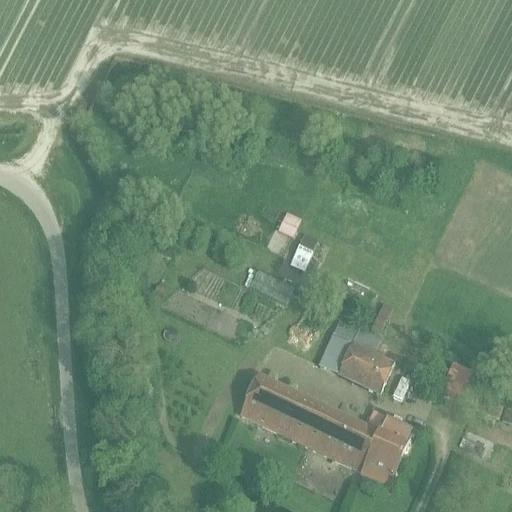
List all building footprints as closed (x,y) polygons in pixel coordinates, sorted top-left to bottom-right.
[(286,214),(278,232),(291,238),(299,221),(286,214)] [(304,237),(290,268),(304,274),(317,243),(304,237)] [(379,318),(373,330),(381,333),(387,321),(379,318)] [(319,368),(338,378),(381,398),(395,366),(353,346),(333,337),(319,368)] [(390,491),(415,434),(386,420),(381,430),(377,428),(375,434),(259,379),(240,418),(362,476),(360,479),(390,491)] [(485,408),(482,414),(482,415),(499,422),(502,415),(497,413),(499,408),(493,406),(491,410),(485,408)]
